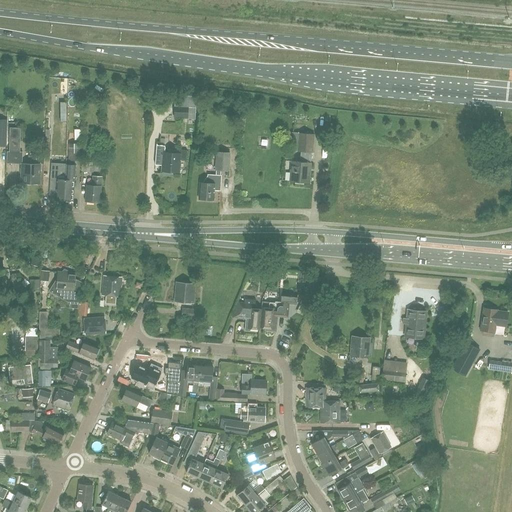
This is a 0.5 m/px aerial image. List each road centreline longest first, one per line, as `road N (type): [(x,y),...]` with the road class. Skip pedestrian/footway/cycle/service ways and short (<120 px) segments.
road 1 (primary): [(0,32),(511,95)]
road 2 (primary): [(511,62),(0,12)]
road 3 (residential): [(326,511),(293,449),(287,374),(277,358),(125,340)]
road 4 (tertiary): [(112,231),(311,252)]
road 5 (tertiary): [(312,231),(112,231)]
road 6 (tertiary): [(332,253),(511,270)]
road 7 (tertiary): [(511,248),(333,232)]
road 8 (residential): [(210,511),(155,481),(67,466)]
road 9 (residential): [(67,466),(125,340)]
